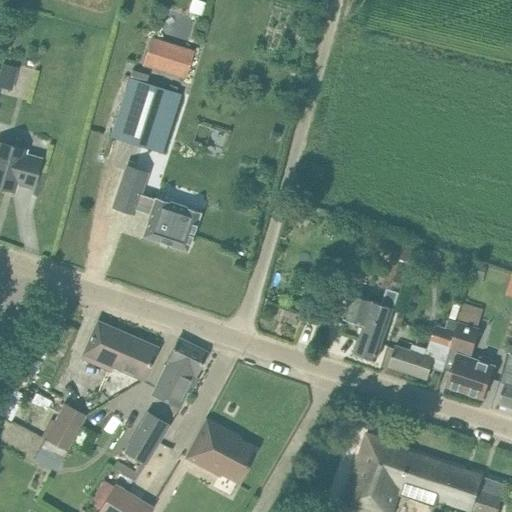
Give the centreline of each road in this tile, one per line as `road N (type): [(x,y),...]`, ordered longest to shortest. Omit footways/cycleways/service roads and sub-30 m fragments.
road 1 (unclassified): [(236,345),(331,0)]
road 2 (unclassified): [(511,435),(236,345)]
road 3 (unclassified): [(236,345),(5,263)]
